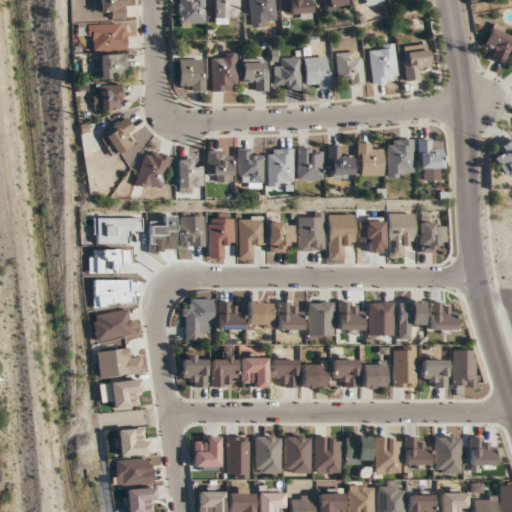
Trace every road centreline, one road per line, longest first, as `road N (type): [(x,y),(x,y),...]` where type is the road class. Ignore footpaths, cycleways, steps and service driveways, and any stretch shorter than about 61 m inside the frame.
road 1 (residential): [(181,511),(156,339),(162,298),(175,284),(193,277),(472,277)]
road 2 (residential): [(153,0),(156,105),(181,122),(464,105)]
road 3 (tertiary): [(511,409),(472,277),(464,105),(448,0)]
road 4 (residential): [(166,412),(511,412)]
